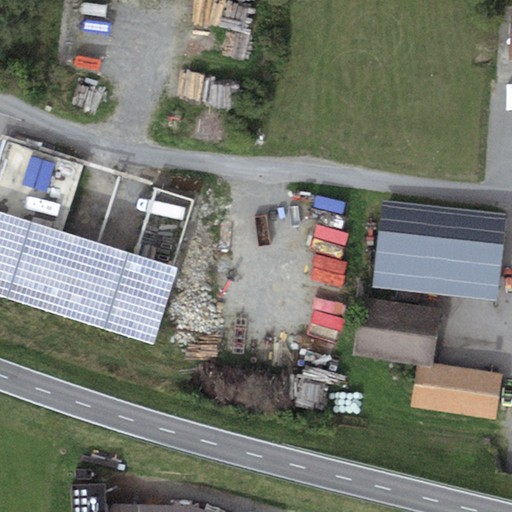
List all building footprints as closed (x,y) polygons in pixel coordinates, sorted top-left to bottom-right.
[(195,199),(84,164),(49,270),(161,306),(195,199)] [(493,293),(501,217),(387,205),(379,281),(493,293)] [(357,350),(420,360),(431,362),(439,310),(365,298),(357,350)] [(494,415),(499,375),(431,362),(420,360),(415,402),(494,415)] [(194,511),(107,508),(105,482),(71,483),(72,511),(194,511)]
